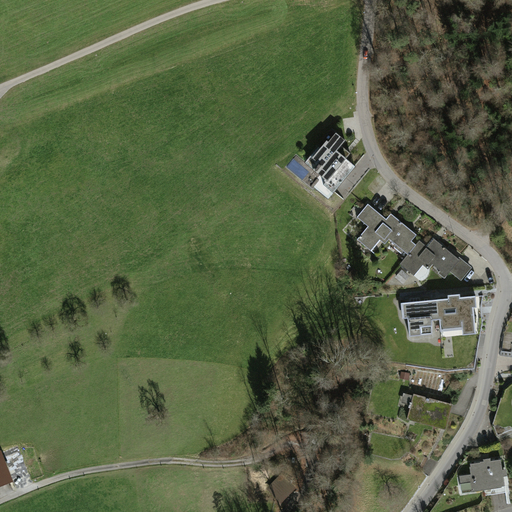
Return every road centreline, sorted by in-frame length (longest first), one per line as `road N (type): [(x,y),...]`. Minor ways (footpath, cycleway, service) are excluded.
road 1 (unclassified): [(370,0),(362,105),(372,151),(391,178),(496,260),(504,290)]
road 2 (residential): [(414,511),(471,429),(504,290)]
